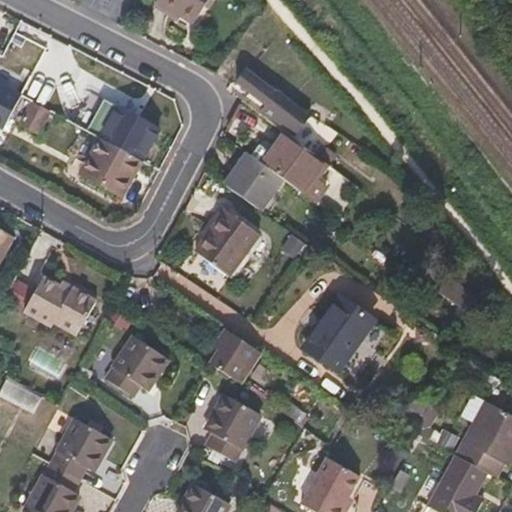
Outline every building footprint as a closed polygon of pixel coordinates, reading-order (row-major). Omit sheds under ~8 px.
[(205,0),(158,0),(170,7),(193,20),(205,0)] [(311,115),(275,88),(273,91),(252,75),(243,86),(267,105),(263,110),(296,134),(311,115)] [(41,105),(30,130),(42,135),(52,110),(41,105)] [(139,162),(157,131),(125,113),(106,144),(139,162)] [(315,179),(326,164),(288,134),(272,156),(259,146),(251,157),(282,180),(314,203),(326,188),(315,179)] [(121,196),(139,162),(106,144),(98,140),(89,157),(96,160),(86,177),(121,196)] [(259,211),(282,180),(251,157),(248,155),(225,187),(259,211)] [(229,279),(258,237),(225,213),(204,241),(195,256),(229,279)] [(0,259),(14,236),(0,227),(0,259)] [(94,298),(73,287),(61,280),(58,286),(40,277),(34,289),(13,278),(0,298),(0,330),(8,335),(21,311),(49,326),(50,322),(75,335),(94,298)] [(477,300),(451,281),(441,295),(465,312),(468,314),(477,300)] [(336,373),(373,322),(341,299),(304,351),(336,373)] [(238,384),(258,353),(232,335),(211,367),(238,384)] [(144,389),(165,358),(133,336),(104,377),(107,381),(130,395),(137,385),(144,389)] [(56,382),(67,363),(39,346),(27,365),(56,382)] [(38,396),(4,378),(0,384),(0,396),(30,412),(38,396)] [(511,417),(475,397),(462,420),(474,426),(457,458),(486,473),(496,478),(503,466),(508,467),(511,460),(511,417)] [(232,465),(258,418),(223,398),(204,432),(211,437),(204,449),(217,458),(232,465)] [(292,421),(298,413),(285,404),(279,412),(292,421)] [(91,472),(108,440),(82,425),(74,421),(50,466),(79,482),(85,469),(91,472)] [(425,429),(427,425),(421,422),(413,434),(420,437),(421,433),(425,429)] [(436,511),(476,511),(483,501),(474,495),(486,473),(457,458),(429,508),(436,511)] [(304,511),(344,511),(349,503),(345,500),(357,479),(324,459),(296,507),(304,511)] [(68,511),(78,496),(72,493),(79,482),(50,466),(24,511),(25,511),(68,511)] [(225,511),(229,505),(194,484),(178,511),(225,511)]
